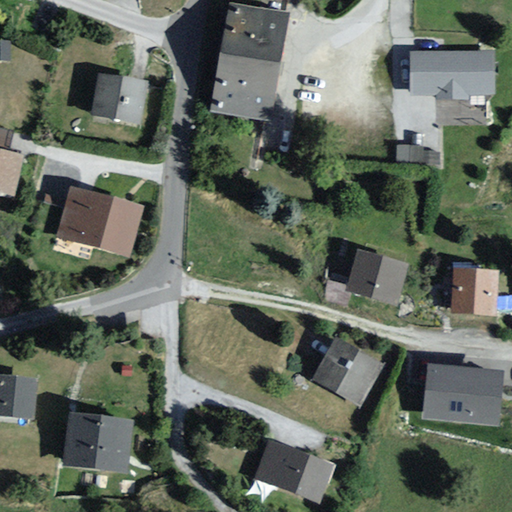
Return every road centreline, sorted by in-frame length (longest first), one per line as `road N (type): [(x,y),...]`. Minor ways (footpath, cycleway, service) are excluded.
road 1 (residential): [(170,280),(426,345),(511,352)]
road 2 (residential): [(170,280),(176,458),(223,511)]
road 3 (residential): [(177,43),(170,262)]
road 4 (residential): [(170,262),(96,312),(0,334)]
road 5 (residential): [(177,43),(62,0)]
